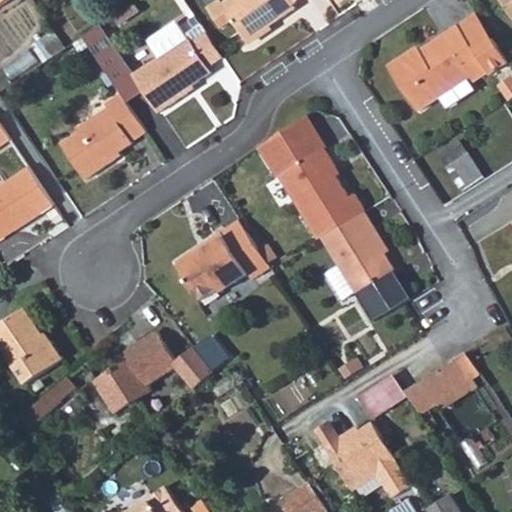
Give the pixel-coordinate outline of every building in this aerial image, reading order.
[(0,0),(0,9),(14,0),(0,0)] [(237,0),(228,7),(226,3),(213,12),(226,32),(238,24),(252,45),(301,12),(299,8),(311,0),(237,0)] [(479,51),(497,39),(480,14),(462,26),(479,51)] [(148,41),(159,57),(187,39),(176,22),(148,41)] [(477,82),(511,62),(497,39),(479,51),(462,26),(426,51),(424,48),(393,68),(423,112),(474,78),(477,82)] [(85,37),(117,86),(134,75),(102,27),(85,37)] [(208,68),(224,57),(207,32),(191,42),(188,38),(187,39),(159,57),(134,75),(143,90),(159,113),(186,95),(183,91),(212,72),(208,68)] [(134,75),(117,86),(122,93),(127,100),(143,90),(134,75)] [(114,157),(148,131),(127,100),(122,93),(106,105),(109,109),(78,130),(81,134),(64,146),(88,181),(116,161),(114,157)] [(256,149),(264,161),(287,145),(290,149),(314,133),(303,117),(256,149)] [(0,152),(13,142),(0,123),(0,152)] [(279,179),(321,240),(324,238),(366,209),(355,192),(349,196),(337,179),(330,169),(334,166),(322,149),(324,147),(314,133),(290,149),(287,145),(264,161),(277,180),(279,179)] [(443,155),(476,205),(497,192),(464,142),(443,155)] [(0,235),(14,226),(18,232),(56,206),(31,169),(0,189),(0,235)] [(379,228),(366,209),(324,238),(343,265),(361,293),(362,294),(399,268),(374,231),(379,228)] [(261,249),(241,219),(178,262),(204,300),(221,289),(223,292),(250,273),(254,278),(273,266),(270,261),(266,256),(261,249)] [(0,235),(0,243),(18,232),(14,226),(0,235)] [(266,256),(270,261),(278,255),(270,243),(261,249),(266,256)] [(346,303),(361,293),(343,265),(327,276),(346,303)] [(0,331),(0,336),(33,385),(69,360),(56,342),(54,344),(31,309),(0,331)] [(503,356),(511,349),(511,331),(510,328),(492,340),(503,356)] [(164,379),(166,381),(186,371),(165,337),(132,356),(135,362),(99,383),(119,417),(156,396),(151,387),(164,379)] [(454,361),(439,370),(443,376),(456,395),(471,386),(454,361)] [(439,370),(408,390),(410,394),(412,396),(422,412),(435,403),(438,407),(456,395),(443,376),(439,370)] [(375,420),(412,396),(409,393),(408,390),(397,375),(360,398),(375,420)] [(345,441),(331,450),(358,492),(384,475),(399,499),(419,486),(378,425),(366,433),(348,445),(345,441)] [(345,441),(348,445),(366,433),(363,429),(345,441)] [(292,511),(333,511),(334,511),(315,483),(286,502),(292,511)] [(186,511),(172,489),(153,502),(155,505),(144,511),(186,511)] [(434,510),(435,511),(465,511),(455,497),(434,510)] [(421,511),(413,500),(395,511),(421,511)] [(201,511),(214,511),(208,502),(199,509),(201,511)]
